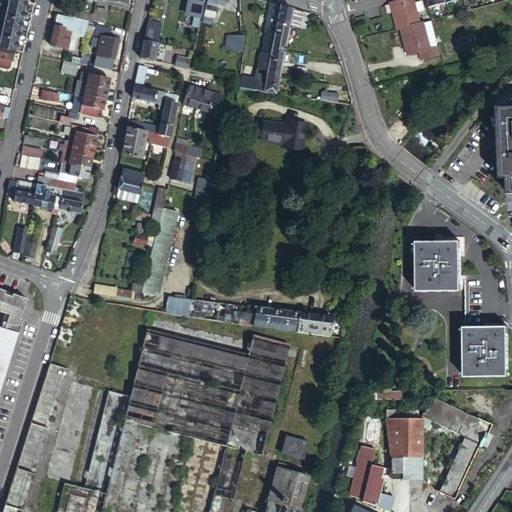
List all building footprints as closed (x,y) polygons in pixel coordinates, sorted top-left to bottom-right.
[(8,0),(7,5),(25,9),(26,0),(8,0)] [(192,0),(189,14),(202,17),(205,0),(192,0)] [(393,4),(400,29),(403,29),(421,24),(414,0),(406,0),(404,1),(393,4)] [(428,0),(430,8),(448,3),(447,0),(428,0)] [(293,19),(295,8),(273,2),(268,30),(269,30),(277,31),(279,23),(291,26),(293,19)] [(103,21),(107,7),(97,4),(94,19),(103,21)] [(207,4),(204,20),(214,22),(217,7),(207,4)] [(5,15),(23,20),(25,9),(7,5),(5,15)] [(302,21),(305,11),(295,8),(293,19),(302,21)] [(89,18),(91,11),(78,9),(77,16),(89,18)] [(86,19),(58,12),(51,43),(70,47),(74,31),(83,33),(86,19)] [(3,25),(20,29),(23,20),(5,15),(3,25)] [(164,21),(149,18),(147,28),(157,30),(154,40),(160,42),(164,21)] [(274,48),(286,51),(291,26),(279,23),(277,31),(274,48)] [(421,24),(403,29),(409,54),(421,52),(431,49),(424,25),(424,23),(421,24)] [(431,49),(437,47),(430,23),(424,25),(431,49)] [(1,35),(18,39),(20,29),(3,25),(1,35)] [(109,37),(111,29),(97,26),(95,34),(101,35),(96,53),(114,58),(118,40),(109,37)] [(157,30),(147,28),(145,38),(154,40),(157,30)] [(265,52),(272,54),(274,48),(277,31),(269,30),(265,52)] [(70,47),(83,50),(86,34),(83,33),(74,31),(70,47)] [(456,45),(473,41),(471,34),(454,38),(456,45)] [(0,40),(0,46),(14,49),(16,50),(18,39),(1,35),(0,40)] [(227,49),(242,51),(244,37),(229,37),(227,49)] [(154,40),(145,38),(141,57),(156,60),(160,42),(154,40)] [(0,57),(11,60),(14,49),(0,46),(0,57)] [(423,59),(439,55),(437,47),(431,49),(421,52),(423,59)] [(268,73),(281,76),(286,51),(274,48),(272,54),(269,69),(268,73)] [(258,67),(269,69),(272,54),(265,52),(261,51),(258,67)] [(178,65),(189,67),(192,57),(180,54),(178,65)] [(76,75),(78,67),(64,63),(62,71),(76,75)] [(141,65),(139,66),(147,69),(144,83),(136,81),(136,85),(151,88),(155,68),(141,65)] [(147,69),(139,66),(136,81),(144,83),(147,69)] [(306,76),(308,68),(299,66),(297,74),(306,76)] [(80,78),(87,80),(89,72),(82,70),(80,78)] [(87,82),(108,86),(110,77),(89,72),(87,80),(87,82)] [(267,78),(265,90),(277,92),(281,76),(268,73),(268,74),(267,78)] [(242,74),(239,87),(255,89),(258,77),(242,74)] [(258,77),(255,89),(265,90),(267,78),(259,77),(258,77)] [(85,92),(105,97),(108,86),(87,82),(85,92)] [(151,88),(136,85),(133,96),(164,103),(165,99),(167,91),(151,88)] [(192,85),(187,103),(189,104),(195,86),(192,85)] [(189,104),(197,107),(202,88),(195,86),(189,104)] [(55,99),(57,91),(42,88),(41,96),(55,99)] [(197,107),(209,111),(214,92),(202,88),(197,107)] [(162,121),(174,124),(180,94),(167,91),(165,99),(167,100),(162,121)] [(83,103),(103,108),(105,97),(85,92),(84,95),(83,103)] [(214,92),(209,111),(218,113),(224,95),(214,92)] [(83,103),(84,95),(76,93),(72,109),(81,111),(83,103)] [(226,96),(224,106),(236,107),(238,98),(226,96)] [(83,103),(81,111),(102,115),(103,108),(83,103)] [(511,105),(502,106),(507,175),(511,175),(511,105)] [(61,115),(59,122),(70,124),(72,118),(61,115)] [(155,122),(129,117),(128,125),(149,128),(154,129),(155,122)] [(303,148),(306,121),(286,118),(286,123),(264,120),(262,138),(283,141),(282,145),(303,148)] [(91,128),(92,124),(75,120),(70,140),(75,141),(78,126),(91,128)] [(91,128),(99,130),(100,123),(92,121),(92,124),(91,128)] [(156,140),(170,143),(174,124),(162,121),(160,130),(158,130),(157,130),(156,140)] [(149,128),(128,125),(125,137),(146,141),(148,132),(149,128)] [(75,141),(95,146),(99,130),(91,128),(78,126),(75,141)] [(25,131),(24,139),(39,143),(41,135),(25,131)] [(146,141),(125,137),(123,152),(143,156),(146,141)] [(184,143),(191,145),(192,140),(179,137),(177,142),(184,143)] [(70,140),(67,139),(64,148),(68,149),(73,150),(75,141),(70,140)] [(73,150),(94,155),(95,146),(75,141),(73,150)] [(177,142),(175,150),(178,151),(183,152),(184,143),(177,142)] [(42,155),(43,148),(24,144),(22,152),(42,155)] [(189,153),(198,155),(201,156),(202,147),(191,145),(189,153)] [(65,161),(70,162),(73,150),(68,149),(64,148),(62,161),(63,161),(65,161)] [(70,162),(91,167),(93,156),(94,155),(73,150),(70,162)] [(183,152),(178,151),(176,158),(186,160),(187,153),(183,152)] [(143,156),(123,152),(121,158),(141,162),(143,156)] [(181,180),(172,177),(171,180),(192,185),(198,155),(189,153),(187,153),(186,160),(181,180)] [(186,160),(176,158),(172,177),(181,180),(186,160)] [(69,188),(76,190),(80,174),(89,176),(91,167),(70,162),(65,161),(63,161),(61,171),(59,180),(70,182),(69,188)] [(53,185),(65,187),(69,188),(70,182),(59,180),(61,171),(49,169),(47,176),(55,177),(53,185)] [(119,189),(141,194),(145,176),(146,173),(135,171),(133,171),(131,176),(122,174),(118,188),(119,189)] [(41,175),(39,182),(53,185),(55,177),(47,176),(41,175)] [(197,191),(210,194),(213,177),(200,175),(197,191)] [(18,184),(38,188),(39,182),(20,178),(19,182),(18,184)] [(19,182),(10,180),(8,189),(16,191),(16,194),(15,199),(35,203),(38,188),(18,184),(19,182)] [(54,206),(61,208),(65,187),(53,185),(39,182),(38,188),(35,203),(35,204),(54,208),(54,206)] [(160,222),(164,207),(168,188),(159,186),(152,220),(160,222)] [(65,187),(61,208),(81,212),(86,192),(76,190),(69,188),(65,187)] [(120,198),(139,202),(141,194),(119,189),(118,194),(120,198)] [(193,214),(207,216),(210,194),(197,191),(193,214)] [(149,272),(145,291),(161,294),(179,210),(164,207),(160,222),(149,272)] [(136,217),(149,220),(150,213),(137,210),(136,217)] [(153,245),(155,235),(146,233),(148,224),(139,222),(134,241),(153,245)] [(56,224),(48,249),(58,252),(65,227),(56,224)] [(22,253),(26,234),(20,233),(19,240),(18,240),(16,252),(22,253)] [(38,256),(42,242),(31,238),(27,253),(38,256)] [(463,287),(464,240),(424,239),(422,286),(463,287)] [(133,289),(96,281),(94,291),(143,299),(143,298),(140,297),(141,290),(133,289)] [(135,281),(133,289),(141,290),(143,283),(135,281)] [(0,310),(6,314),(2,325),(0,324),(0,376),(17,321),(16,320),(23,300),(23,298),(26,296),(12,291),(11,293),(4,289),(4,287),(0,285),(0,310)] [(509,327),(481,326),(482,288),(470,289),(468,326),(466,373),(507,375),(509,327)] [(143,299),(94,291),(93,298),(144,306),(145,298),(143,298),(143,299)] [(73,327),(83,297),(70,293),(59,323),(73,327)] [(169,310),(334,335),(334,332),(331,332),(333,320),(194,298),(171,294),(169,310)] [(41,314),(33,311),(30,322),(38,325),(41,314)] [(217,382),(231,329),(153,313),(143,352),(161,363),(160,367),(217,382)] [(54,338),(67,343),(73,327),(59,323),(54,338)] [(241,331),(231,329),(217,382),(160,367),(140,363),(132,394),(107,492),(102,491),(97,511),(206,511),(212,492),(225,496),(232,497),(244,451),(259,453),(282,364),(287,342),(241,331)] [(50,351),(63,355),(67,343),(54,338),(50,351)] [(302,346),(287,342),(282,364),(297,368),(302,346)] [(47,362),(60,366),(63,355),(50,351),(47,362)] [(161,363),(143,352),(140,363),(160,367),(161,363)] [(65,368),(60,366),(47,362),(28,418),(12,465),(31,471),(33,472),(62,377),(65,368)] [(132,394),(62,377),(33,472),(48,476),(66,482),(102,491),(107,492),(132,394)] [(422,415),(423,415),(432,420),(464,435),(439,490),(454,497),(480,443),(485,432),(487,433),(488,431),(492,423),(431,394),(422,415)] [(379,443),(380,416),(364,415),(362,442),(379,443)] [(432,420),(423,415),(422,418),(422,426),(428,426),(432,420)] [(422,426),(422,418),(387,418),(392,451),(392,479),(423,478),(422,426)] [(485,432),(480,443),(487,446),(490,440),(492,434),(488,431),(487,433),(485,432)] [(304,438),(283,432),(279,448),(300,454),(304,438)] [(363,497),(392,510),(395,495),(380,492),(384,477),(381,476),(384,467),(373,463),(377,448),(363,444),(350,491),(364,495),(363,497)] [(299,511),(302,501),(299,500),(306,471),(294,467),(295,462),(276,458),(262,509),(245,506),(243,511),(299,511)] [(19,511),(31,471),(12,465),(0,504),(0,511),(19,511)] [(66,482),(58,511),(97,511),(102,491),(66,482)] [(220,511),(225,496),(212,492),(206,511),(220,511)] [(351,511),(371,511),(356,503),(353,508),(351,511)]
